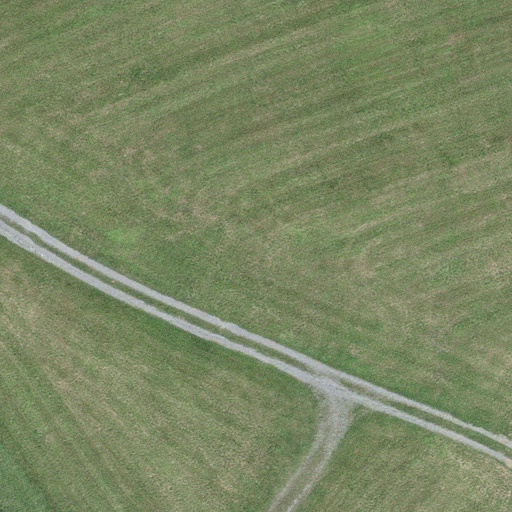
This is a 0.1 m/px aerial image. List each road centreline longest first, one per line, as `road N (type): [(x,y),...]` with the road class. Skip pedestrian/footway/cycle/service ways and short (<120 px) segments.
road 1 (track): [(360,394),(84,270),(0,221)]
road 2 (track): [(511,451),(360,394)]
road 3 (track): [(360,394),(279,511)]
